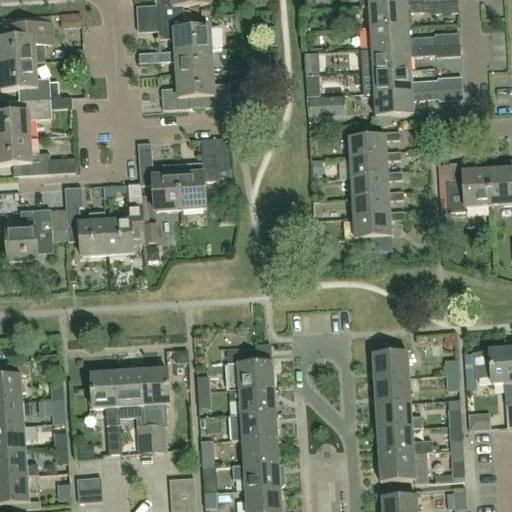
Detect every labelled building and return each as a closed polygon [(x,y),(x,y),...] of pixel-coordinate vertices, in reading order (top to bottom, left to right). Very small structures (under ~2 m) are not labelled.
[(208,0),(171,0),(172,1),(157,2),(158,23),(191,20),(191,13),(183,14),(183,10),(209,8),(208,0)] [(355,0),(356,0),(359,3),(364,4),(364,10),(371,9),(373,9),(459,4),(459,0),(355,0)] [(373,9),(371,9),(372,32),(382,31),(410,29),(409,16),(436,15),(436,17),(460,16),(459,4),(373,9)] [(191,20),(158,23),(159,43),(174,42),(175,56),(212,54),(222,53),(221,32),(218,30),(211,31),(184,32),(184,28),(191,27),(191,20)] [(0,43),(0,67),(36,66),(45,65),(44,47),(53,46),(52,28),(0,31),(1,43),(0,43)] [(382,31),(372,32),(373,53),(461,48),(460,36),(437,38),(437,40),(411,42),(410,29),(382,31)] [(461,59),(461,48),(373,53),(375,75),(413,73),(412,60),(438,58),(438,61),(461,59)] [(84,53),(69,54),(69,64),(85,63),(84,53)] [(212,54),(175,56),(160,57),(161,66),(176,65),(177,79),(213,76),(212,54)] [(37,83),(36,66),(0,67),(0,68),(2,94),(19,93),(20,105),(51,103),(60,102),(59,86),(50,86),(49,82),(37,83)] [(413,86),(413,73),(375,75),(376,97),(464,92),(463,81),(439,82),(439,85),(413,86)] [(274,75),(260,76),(260,86),(275,85),(274,75)] [(178,92),(162,93),(163,114),(189,113),(228,111),(231,110),(230,88),(227,88),(214,89),(213,76),(177,79),(178,92)] [(307,79),(308,101),(320,100),(319,79),(307,79)] [(464,103),(464,92),(376,97),(377,120),(415,117),(415,104),(440,103),(440,105),(464,103)] [(11,117),(0,117),(0,143),(30,142),(29,124),(52,123),(51,103),(20,105),(11,106),(11,117)] [(388,159),(388,156),(387,144),(401,144),(400,135),(384,136),(384,139),(350,141),(351,162),(388,159)] [(31,158),(30,142),(0,143),(0,169),(14,169),(15,180),(51,178),(76,177),(75,176),(75,162),(50,164),(50,157),(31,158)] [(201,144),(203,167),(178,169),(181,214),(205,212),(204,186),(217,185),(214,143),(201,144)] [(153,181),(151,148),(138,148),(141,189),(141,190),(154,189),(156,215),(181,214),(178,169),(163,170),(164,180),(153,181)] [(388,159),(351,162),(352,182),(389,179),(389,176),(389,177),(388,165),(402,164),(402,155),(388,156),(388,159)] [(313,165),(314,177),(324,177),(323,164),(313,165)] [(465,167),(451,168),(439,169),(442,217),(449,216),(466,215),(466,211),(491,209),(490,173),(465,175),(465,167)] [(511,172),(490,173),(491,209),(511,208),(511,172)] [(389,179),(352,182),(353,201),(390,199),(390,196),(389,184),(404,183),(403,176),(389,176),(389,179)] [(141,190),(141,189),(128,190),(131,224),(106,225),(109,259),(134,258),(133,242),(145,241),(141,190)] [(90,217),(91,226),(82,227),(81,208),(84,208),(83,192),(66,193),(70,246),(82,245),(83,261),(109,259),(106,225),(106,217),(90,217)] [(0,208),(12,208),(12,194),(0,194),(0,208)] [(404,195),(390,196),(390,199),(353,201),(355,221),(391,219),(391,216),(391,204),(405,204),(404,195)] [(54,246),(52,214),(22,216),(23,234),(8,235),(10,265),(39,263),(38,247),(54,246)] [(391,219),(355,221),(356,242),(393,240),(392,224),(406,223),(405,216),(391,216),(391,219)] [(159,250),(146,252),(147,264),(160,263),(159,250)] [(248,393),(276,392),(274,365),(273,365),(271,345),(256,346),(257,354),(228,356),(229,368),(231,394),(248,393)] [(490,356),(474,357),(475,380),(492,379),(492,388),(505,387),(507,407),(511,406),(511,351),(490,353),(490,356)] [(375,383),(411,381),(409,355),(374,357),(375,383)] [(448,378),(460,378),(459,363),(447,364),(448,378)] [(32,379),(31,364),(2,366),(3,380),(0,380),(0,406),(24,404),(22,379),(32,379)] [(168,372),(143,374),(145,409),(171,408),(168,372)] [(145,409),(143,374),(118,375),(120,411),(145,409)] [(120,411),(118,375),(93,377),(95,412),(108,412),(111,458),(123,457),(120,411)] [(461,393),(460,378),(448,378),(450,394),(461,393)] [(198,396),(211,396),(210,380),(197,381),(198,396)] [(412,406),(411,381),(375,383),(377,408),(412,406)] [(52,402),(64,401),(63,387),(51,387),(52,402)] [(277,417),(276,392),(248,393),(231,394),(231,404),(240,404),(241,418),(231,419),(231,420),(246,419),(277,417)] [(211,396),(198,396),(199,412),(212,411),(211,396)] [(66,418),(64,401),(52,402),(53,418),(66,418)] [(0,431),(25,430),(24,404),(0,406),(0,431)] [(412,406),(377,408),(378,433),(414,431),(424,431),(423,419),(413,420),(412,406)] [(451,429),(463,428),(462,413),(450,414),(451,429)] [(279,442),(277,417),(246,419),(231,420),(233,444),(243,444),(243,445),(251,444),(279,442)] [(195,419),(196,434),(227,433),(226,418),(195,419)] [(152,430),(150,430),(146,431),(145,422),(138,422),(140,457),(154,456),(152,430)] [(463,428),(451,429),(452,443),(464,443),(463,428)] [(0,456),(27,455),(25,430),(0,431),(0,456)] [(164,430),(150,430),(152,430),(154,456),(166,455),(164,430)] [(415,445),(414,431),(378,433),(380,458),(433,455),(433,444),(415,445)] [(56,453),(68,452),(67,437),(55,437),(56,453)] [(251,444),(243,445),(244,469),(280,467),(279,442),(251,444)] [(216,471),(214,445),(202,446),(203,472),(216,471)] [(94,447),(79,449),(80,460),(95,459),(94,447)] [(69,468),(68,452),(56,453),(57,468),(69,468)] [(27,455),(0,456),(0,481),(29,480),(39,479),(38,468),(28,469),(27,455)] [(433,455),(380,458),(381,485),(416,483),(416,488),(430,487),(428,456),(433,456),(433,455)] [(454,465),(455,478),(435,479),(435,487),(466,485),(466,479),(465,464),(454,465)] [(280,467),(244,469),(233,470),(234,484),(245,483),(246,494),(282,492),(285,488),(285,481),(281,477),(280,467)] [(216,471),(203,472),(205,497),(217,496),(216,471)] [(29,480),(0,481),(0,507),(12,507),(31,506),(29,480)] [(79,495),(103,493),(102,481),(78,483),(79,495)] [(172,496),(197,495),(196,483),(171,484),(172,496)] [(72,504),(70,488),(58,489),(59,505),(72,504)] [(467,511),(468,510),(466,495),(466,491),(453,492),(454,497),(447,498),(447,511),(467,511)] [(282,511),(282,492),(246,494),(246,511),(282,511)] [(103,493),(79,495),(80,507),(104,506),(103,493)] [(197,495),(172,496),(172,508),(197,506),(197,495)] [(214,511),(218,511),(217,496),(205,497),(205,511),(214,511)] [(383,511),(418,511),(418,498),(383,501),(383,511)]
